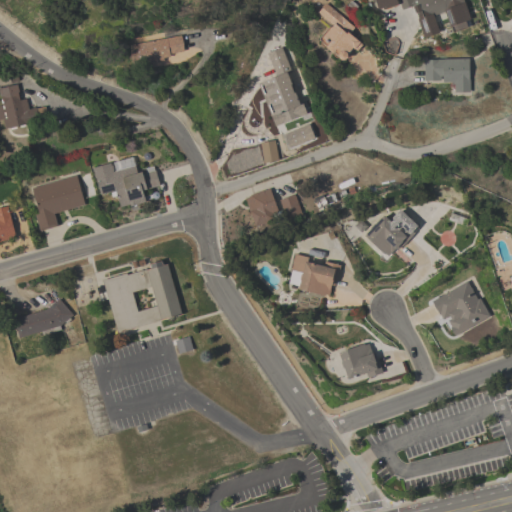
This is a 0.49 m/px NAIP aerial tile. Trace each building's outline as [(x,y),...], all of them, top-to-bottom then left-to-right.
[(313,0),(320,0),(324,4),(325,3),(353,28),(348,33),(361,45),(356,51),(352,47),(346,53),(347,57),(344,59),(341,60),(338,58),(337,54),(339,52),(335,49),(332,53),(325,47),(326,46),(319,40),(319,38),(328,26),(330,27),(332,25),(317,13),(319,11),(309,5),(313,0)] [(401,10),(397,0),(462,0),(464,4),(454,8),(422,19),(419,10),(412,12),(410,7),(401,10)] [(267,37),(275,20),(284,20),(289,37),(267,37)] [(169,54),(169,56),(163,57),(164,60),(132,66),(129,44),(159,40),(158,35),(164,34),(163,32),(179,29),(180,35),(182,43),(183,51),(169,54)] [(295,76),(289,79),(298,102),(309,98),(316,116),(301,122),(299,116),(284,123),(268,86),(275,83),(273,77),(275,77),(268,59),(285,52),(295,76)] [(468,58),(469,92),(454,92),(453,85),(450,85),(450,82),(442,82),(442,76),(440,76),(440,80),(423,81),(423,59),(468,58)] [(0,85),(0,71),(7,70),(7,72),(14,70),(16,80),(10,82),(10,83),(0,85)] [(2,119),(0,119),(0,105),(3,104),(3,103),(1,103),(0,99),(1,99),(1,96),(0,96),(0,88),(16,84),(18,92),(17,92),(18,100),(25,98),(28,109),(36,107),(36,108),(45,106),(48,118),(4,128),(2,119)] [(313,139),(308,124),(282,133),(287,148),(313,139)] [(274,140),(277,160),(263,163),(259,143),(274,140)] [(99,194),(92,168),(109,162),(110,165),(111,165),(113,170),(112,171),(115,171),(112,162),(132,157),(136,173),(141,172),(142,174),(145,173),(144,168),(152,166),(154,171),(155,170),(159,186),(142,191),(145,202),(129,206),(129,204),(120,207),(115,190),(99,194)] [(346,171),(348,178),(344,180),(342,176),(314,186),(311,179),(314,178),(313,177),(340,167),(342,173),(346,171)] [(75,175),(84,205),(53,214),(57,226),(39,231),(34,215),(38,214),(31,188),(75,175)] [(244,198),(249,196),(248,195),(269,188),(277,211),(271,213),(273,220),(254,227),(244,198)] [(302,216),(286,222),(278,200),(294,194),(302,216)] [(0,241),(0,207),(6,206),(15,237),(0,241)] [(402,246),(401,246),(397,250),(394,248),(387,256),(384,253),(383,254),(363,236),(382,215),(396,228),(400,224),(412,235),(402,246)] [(336,279),(335,279),(333,286),(330,285),(329,289),(330,289),(328,295),(324,294),(324,296),(297,289),(299,281),(298,280),(300,273),(301,273),(302,272),(290,269),(294,254),(306,257),(305,262),(322,266),(324,261),(340,265),(336,279)] [(101,280),(125,273),(126,275),(150,268),(149,264),(160,261),(161,265),(166,264),(181,314),(116,332),(101,280)] [(466,281),(476,299),(479,298),(489,316),(454,336),(449,328),(450,327),(447,321),(450,319),(448,316),(442,320),(431,301),(466,281)] [(58,299),(72,315),(69,318),(70,320),(65,324),(63,322),(59,326),(60,330),(41,335),(40,331),(18,338),(12,319),(45,309),(58,299)] [(365,373),(347,379),(343,369),(341,368),(340,363),(340,361),(338,353),(363,344),(363,345),(367,344),(371,353),(374,352),(376,359),(377,359),(382,373),(367,378),(365,373)]
